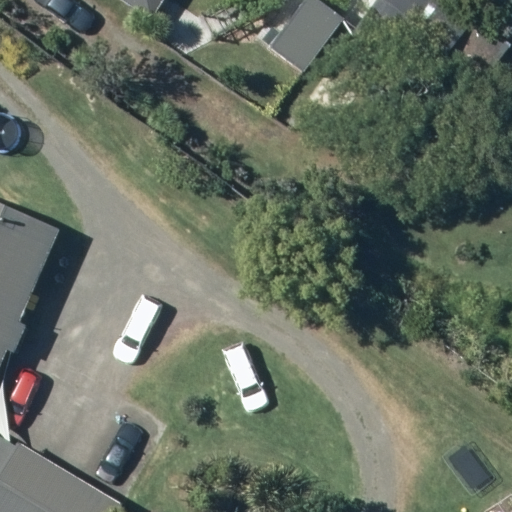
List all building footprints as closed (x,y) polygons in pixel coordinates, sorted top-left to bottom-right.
[(169,0),(139,0),(160,14),(169,0)] [(330,0),(314,0),(283,43),(316,67),(353,16),(330,0)] [(511,53),(511,35),(464,0),(388,0),(364,31),(433,85),(452,58),(488,85),(511,53)] [(335,70),(317,96),(347,117),(365,91),(335,70)] [(0,193),(0,391),(73,226),(0,193)] [(235,408),(187,475),(214,494),(261,427),(235,408)] [(28,439),(0,484),(0,511),(128,511),(134,502),(28,439)]
